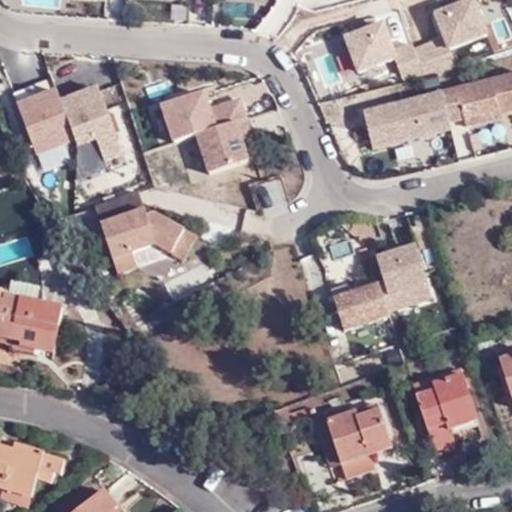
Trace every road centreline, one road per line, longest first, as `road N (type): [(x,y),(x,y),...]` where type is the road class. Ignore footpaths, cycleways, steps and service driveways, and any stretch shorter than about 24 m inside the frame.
road 1 (residential): [(0,29),(32,39),(262,57),(290,78),(331,170),(377,195),(403,198),(511,171)]
road 2 (residential): [(0,397),(142,455),(214,511)]
